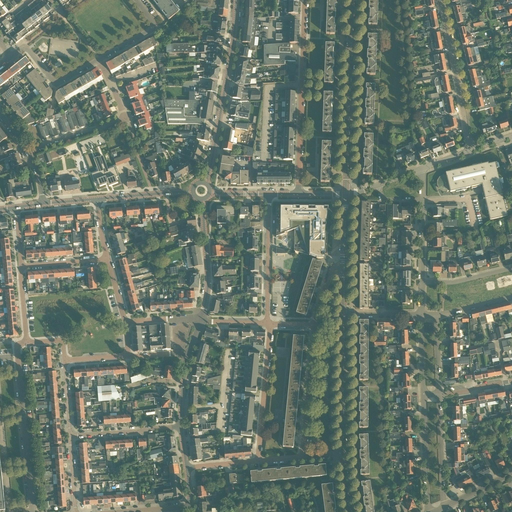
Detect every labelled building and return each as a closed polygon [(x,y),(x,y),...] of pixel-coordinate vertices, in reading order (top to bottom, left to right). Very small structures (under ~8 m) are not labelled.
[(169,0),(152,0),(169,20),(178,13),(179,12),(169,0)] [(195,0),(194,6),(205,8),(228,10),(228,0),(195,0)] [(250,12),(254,12),(254,6),(258,6),(258,0),(260,1),(260,0),(254,0),(251,0),(245,0),(245,9),(250,9),(250,12)] [(336,15),(336,10),(335,10),(334,0),(327,0),(327,14),(336,15)] [(415,12),(423,11),(423,8),(434,6),(433,0),(424,0),(425,5),(422,5),(414,6),(415,12)] [(484,0),(478,0),(480,9),(486,7),(484,0)] [(453,8),(455,16),(465,13),(463,7),(471,5),(470,1),(467,2),(467,1),(462,3),(460,3),(461,6),(453,8)] [(48,5),(44,9),(50,17),(53,15),(52,14),(54,13),(48,5)] [(377,25),(378,5),(369,5),(369,9),(370,9),(369,20),(368,20),(368,25),(372,25),(373,25),(377,25)] [(511,7),(511,6),(508,7),(507,5),(500,6),(501,9),(504,9),(505,13),(497,14),(498,19),(499,19),(510,16),(510,14),(511,13),(511,7)] [(228,10),(205,8),(205,11),(207,11),(207,12),(214,13),(214,12),(219,12),(219,16),(227,17),(228,10)] [(298,8),(289,8),(288,14),(284,14),(284,17),(290,17),(290,14),(298,14),(298,8)] [(44,9),(39,12),(46,20),(50,17),(44,9)] [(245,9),(245,18),(253,18),(254,12),(250,12),(250,9),(245,9)] [(39,12),(35,15),(42,24),(46,20),(39,12)] [(430,15),(431,20),(437,19),(435,12),(425,14),(426,16),(430,15)] [(467,21),(465,13),(455,16),(457,24),(467,21)] [(335,34),(335,30),(334,30),(334,19),(335,19),(336,15),(327,14),(326,34),(330,34),(330,35),(331,35),(331,34),(335,34)] [(35,15),(31,19),(37,27),(42,24),(35,15)] [(511,19),(510,16),(499,19),(499,22),(499,24),(507,22),(508,27),(510,26),(510,29),(511,28),(511,19)] [(27,22),(33,30),(37,27),(31,19),(27,22)] [(212,19),(212,22),(209,22),(201,21),(200,25),(207,25),(211,26),(226,28),(227,21),(219,20),(212,19)] [(437,19),(431,20),(432,26),(428,27),(428,29),(438,28),(437,19)] [(10,24),(7,20),(0,25),(0,26),(3,30),(10,24)] [(29,34),(33,30),(27,22),(22,26),(25,29),(29,34)] [(12,30),(14,29),(10,24),(3,30),(7,34),(8,34),(8,33),(12,30)] [(225,35),(226,28),(211,26),(211,30),(217,31),(217,33),(225,35)] [(460,37),(466,35),(470,34),(468,26),(459,29),(460,37)] [(25,29),(17,36),(19,38),(16,40),(18,42),(29,34),(25,29)] [(16,44),(18,42),(16,40),(19,38),(17,36),(12,30),(8,33),(8,34),(16,44)] [(429,35),(430,37),(431,43),(441,41),(440,33),(429,35)] [(368,35),(368,39),(369,40),(368,50),(367,50),(367,55),(376,55),(377,35),(373,35),(371,35),(368,35)] [(474,39),(472,40),(468,41),(466,35),(460,37),(462,45),(472,42),(474,42),(474,39)] [(154,37),(144,43),(148,50),(156,46),(154,37)] [(431,43),(432,48),(432,51),(443,49),(441,41),(431,43)] [(143,53),(148,50),(144,43),(139,45),(143,53)] [(334,64),(334,59),(333,59),(333,48),(334,49),(335,44),(331,44),(329,43),(329,44),(326,44),(325,63),(334,64)] [(167,54),(189,53),(195,53),(195,49),(189,49),(189,44),(169,45),(166,45),(166,54),(167,54)] [(284,61),(295,62),(295,60),(296,60),(297,59),(297,57),(296,56),(295,56),(296,54),(296,53),(295,54),(290,53),(290,44),(285,44),(266,45),(264,46),(264,61),(263,66),(264,66),(284,65),(284,61)] [(139,45),(134,48),(139,56),(143,53),(139,45)] [(207,46),(202,46),(197,46),(197,53),(207,53),(207,52),(214,52),(222,53),(223,47),(215,45),(215,48),(207,48),(207,46)] [(134,48),(133,49),(130,51),(134,58),(139,56),(134,48)] [(464,50),(466,58),(475,56),(473,48),(464,50)] [(246,50),(241,49),(240,57),(241,57),(248,58),(249,50),(246,50)] [(130,51),(125,53),(129,61),(134,58),(130,51)] [(125,64),(129,61),(125,53),(120,56),(125,64)] [(433,56),(434,59),(435,64),(439,64),(439,63),(445,62),(444,54),(433,56)] [(375,75),(376,55),(367,55),(367,59),(368,59),(368,70),(367,70),(366,75),(370,75),(372,75),(375,75)] [(120,56),(116,59),(120,67),(125,64),(120,56)] [(475,56),(466,58),(468,66),(477,64),(475,56)] [(238,65),(253,68),(254,65),(248,64),(248,61),(250,61),(251,60),(252,59),(248,58),(241,57),(240,60),(240,61),(239,60),(238,65)] [(221,60),(206,58),(201,58),(199,58),(199,60),(205,61),(205,64),(211,65),(220,66),(221,60)] [(24,59),(17,65),(21,70),(26,66),(30,72),(34,68),(27,60),(24,59)] [(116,59),(111,62),(115,69),(116,69),(120,67),(116,59)] [(107,65),(111,72),(115,69),(111,62),(107,64),(107,65)] [(439,63),(439,64),(440,69),(436,70),(436,72),(447,71),(445,62),(439,63)] [(333,84),(333,79),(332,79),(333,68),(334,68),(334,64),(325,63),(324,83),(328,84),(330,84),(333,84)] [(13,76),(21,70),(17,65),(9,71),(13,76)] [(237,71),(252,74),(253,68),(238,65),(237,71)] [(92,72),(97,79),(102,77),(98,70),(96,69),(92,72)] [(471,79),(479,77),(478,72),(479,72),(479,69),(469,71),(471,79)] [(26,77),(31,83),(40,76),(35,70),(26,77)] [(9,71),(1,78),(5,83),(9,80),(13,85),(17,82),(13,76),(9,71)] [(252,80),(252,79),(252,77),(252,74),(237,71),(236,77),(252,80)] [(97,79),(92,72),(88,74),(92,82),(97,79)] [(219,74),(204,72),(203,78),(210,79),(218,80),(219,74)] [(83,77),(88,85),(92,82),(88,74),(83,77)] [(31,83),(36,89),(45,82),(40,76),(31,83)] [(436,86),(449,84),(448,76),(437,78),(438,81),(434,82),(435,86),(436,86)] [(471,79),(472,83),(473,87),(477,86),(477,89),(488,86),(490,86),(489,81),(486,82),(485,76),(479,77),(471,79)] [(78,80),(83,87),(88,85),(83,77),(78,80)] [(78,80),(74,82),(78,90),(83,87),(78,80)] [(131,87),(126,88),(127,91),(126,91),(127,94),(138,90),(137,85),(138,84),(137,81),(129,84),(131,87)] [(36,89),(41,95),(50,88),(45,82),(36,89)] [(69,85),(73,93),(78,90),(74,82),(69,85)] [(195,92),(195,101),(207,101),(212,102),(214,93),(216,93),(217,84),(208,82),(206,82),(205,87),(207,87),(207,89),(199,88),(198,92),(195,92)] [(428,99),(431,99),(439,97),(438,94),(439,94),(451,92),(449,84),(436,86),(437,93),(427,95),(428,99)] [(73,93),(69,85),(64,88),(69,95),(73,93)] [(366,85),(366,89),(367,89),(366,100),(365,100),(365,105),(374,105),(375,85),(371,85),(370,85),(366,85)] [(474,92),(475,97),(476,100),(486,98),(484,91),(489,90),(488,86),(477,89),(478,92),(474,92)] [(41,95),(43,98),(40,100),(43,103),(45,101),(46,101),(51,97),(52,91),(50,88),(41,95)] [(69,95),(64,88),(60,90),(65,100),(66,100),(64,98),(69,95)] [(234,88),(232,98),(241,99),(240,102),(242,102),(250,101),(250,100),(259,100),(261,92),(251,92),(242,90),(243,89),(234,88)] [(10,89),(1,96),(6,102),(15,95),(10,89)] [(60,90),(56,92),(55,98),(58,104),(65,100),(60,90)] [(135,98),(136,100),(143,98),(142,94),(140,95),(138,90),(127,94),(128,97),(129,97),(130,99),(135,98)] [(332,113),(332,109),(331,109),(331,98),(333,98),(333,93),(329,93),(327,93),(324,93),(323,113),(332,113)] [(95,106),(106,102),(105,98),(106,98),(105,94),(92,99),(95,106)] [(15,95),(6,102),(11,109),(20,101),(15,95)] [(441,99),(443,107),(453,105),(452,97),(441,99)] [(486,98),(476,100),(479,111),(489,108),(492,108),(492,107),(497,106),(496,102),(494,103),(492,97),(486,98)] [(144,101),(143,98),(136,100),(137,103),(132,105),(133,108),(132,108),(133,111),(145,107),(143,101),(144,101)] [(164,100),(167,122),(167,124),(187,124),(187,118),(197,118),(197,119),(205,120),(210,121),(211,120),(212,119),(212,118),(211,117),(210,116),(212,102),(207,101),(195,101),(164,100)] [(16,115),(25,108),(20,101),(11,109),(16,115)] [(108,101),(106,102),(95,106),(97,113),(109,109),(108,105),(109,105),(108,103),(108,101)] [(231,116),(239,117),(247,119),(248,116),(249,112),(249,111),(245,111),(244,111),(240,110),(241,108),(242,104),(232,102),(231,109),(230,111),(232,111),(231,115),(231,116)] [(141,114),(142,117),(149,114),(148,111),(150,110),(148,105),(145,107),(133,111),(134,113),(135,113),(136,116),(141,114)] [(374,125),(374,105),(365,105),(365,109),(366,109),(366,120),(365,120),(365,125),(368,125),(370,125),(374,125)] [(443,107),(441,108),(442,113),(442,115),(444,115),(455,113),(453,105),(443,107)] [(25,108),(16,115),(25,126),(30,124),(36,122),(25,108)] [(100,120),(102,120),(112,116),(110,112),(111,112),(110,108),(109,109),(97,113),(100,120)] [(84,128),(79,113),(75,114),(80,129),(84,128)] [(331,133),(331,128),(330,128),(331,117),(332,118),(332,113),(323,113),(322,133),(326,133),(328,133),(331,133)] [(151,117),(150,115),(149,114),(142,117),(143,120),(138,121),(139,124),(138,125),(139,126),(139,128),(144,126),(144,127),(145,128),(145,129),(146,128),(147,130),(152,128),(149,118),(151,117)] [(76,130),(71,116),(67,118),(72,131),(76,130)] [(506,117),(500,118),(497,119),(500,129),(508,126),(507,120),(506,117)] [(452,131),(451,128),(457,127),(456,119),(444,121),(445,126),(444,126),(445,132),(446,132),(452,131)] [(58,138),(52,120),(46,122),(52,140),(58,138)] [(63,120),(59,121),(63,135),(67,134),(63,120)] [(484,125),(481,126),(483,133),(487,132),(487,133),(495,131),(493,125),(492,121),(484,124),(484,125)] [(192,125),(191,132),(194,133),(209,136),(210,127),(204,126),(202,125),(201,132),(200,132),(200,131),(198,131),(199,125),(196,125),(195,126),(192,125)] [(45,126),(39,128),(43,142),(50,140),(45,126)] [(237,145),(238,139),(234,138),(235,131),(227,129),(225,143),(237,145)] [(191,132),(180,132),(180,135),(194,136),(197,136),(197,139),(200,140),(208,142),(209,136),(194,133),(191,132)] [(447,136),(446,132),(445,132),(435,134),(440,140),(442,144),(444,143),(447,149),(454,146),(452,140),(447,142),(445,136),(447,136)] [(364,135),(364,139),(365,139),(365,150),(364,150),(364,155),(373,155),(373,135),(370,135),(368,134),(368,135),(364,135)] [(188,143),(187,146),(202,151),(204,144),(195,142),(193,141),(192,143),(189,142),(188,143)] [(426,143),(430,152),(432,151),(434,153),(441,150),(439,145),(438,141),(431,143),(430,141),(428,142),(426,143)] [(7,142),(0,144),(0,152),(1,156),(7,154),(7,152),(13,150),(11,144),(8,145),(7,142)] [(330,162),(330,158),(329,158),(330,147),(331,147),(331,142),(327,142),(326,142),(322,142),(321,162),(330,162)] [(245,151),(244,156),(253,157),(254,148),(241,146),(237,145),(225,143),(223,150),(224,150),(233,151),(234,149),(245,151)] [(402,151),(398,153),(395,154),(398,160),(405,157),(408,163),(415,160),(412,153),(416,152),(412,143),(409,144),(411,150),(407,151),(405,147),(401,149),(402,151)] [(192,151),(191,154),(192,154),(200,157),(200,156),(200,157),(200,156),(202,151),(187,146),(186,149),(192,151)] [(421,152),(420,149),(419,148),(417,149),(421,158),(429,155),(426,149),(421,152)] [(181,154),(185,155),(190,157),(189,160),(194,161),(194,163),(197,164),(198,162),(198,163),(200,159),(199,158),(200,157),(192,154),(191,154),(182,151),(181,154)] [(49,153),(43,155),(43,154),(37,156),(38,160),(44,158),(45,160),(46,159),(47,162),(51,160),(49,153)] [(131,161),(130,160),(134,159),(132,153),(128,154),(124,156),(124,154),(120,155),(121,157),(114,159),(117,166),(131,161)] [(157,157),(157,154),(157,153),(152,154),(153,156),(145,159),(148,165),(147,165),(152,178),(155,177),(157,176),(155,169),(156,169),(155,166),(159,165),(157,157)] [(10,156),(12,162),(20,159),(18,154),(10,156)] [(363,170),(363,174),(366,175),(368,175),(372,175),(373,155),(364,155),(363,159),(364,159),(364,170),(363,170)] [(99,172),(93,175),(92,174),(95,182),(95,181),(97,181),(100,187),(106,185),(105,183),(107,183),(109,187),(109,186),(98,157),(100,162),(97,163),(99,168),(98,168),(99,172)] [(115,170),(108,173),(103,161),(101,162),(99,157),(98,157),(109,186),(110,186),(109,185),(112,184),(112,185),(118,183),(116,177),(118,176),(118,177),(115,167),(114,167),(115,170)] [(235,159),(228,158),(223,157),(222,162),(223,162),(223,165),(221,165),(220,173),(223,174),(223,175),(225,176),(225,180),(231,181),(231,184),(237,184),(240,184),(240,186),(240,184),(243,184),(248,184),(249,172),(240,172),(240,175),(232,175),(231,175),(232,167),(234,167),(235,159)] [(20,159),(12,162),(8,163),(10,168),(11,171),(17,169),(16,167),(22,164),(20,159)] [(181,163),(187,174),(187,173),(189,172),(189,173),(193,171),(192,170),(194,169),(192,166),(191,167),(188,162),(186,164),(183,159),(179,161),(181,163)] [(177,162),(174,164),(182,176),(187,173),(187,174),(181,163),(179,164),(177,162)] [(324,182),(326,182),(330,182),(330,178),(329,178),(329,167),(330,167),(330,162),(321,162),(321,182),(324,182)] [(438,182),(438,183),(438,184),(438,186),(439,187),(440,189),(442,190),(444,190),(446,190),(447,192),(447,191),(450,191),(450,192),(461,190),(461,191),(461,190),(471,187),(472,189),(471,187),(482,185),(485,199),(483,199),(485,199),(487,209),(486,210),(487,209),(490,220),(507,216),(495,163),(488,164),(488,163),(478,166),(477,164),(477,166),(456,170),(456,169),(456,170),(446,173),(446,174),(443,175),(443,176),(441,177),(439,179),(438,180),(438,182)] [(170,177),(171,177),(173,177),(175,180),(176,179),(176,180),(182,176),(174,164),(171,166),(174,171),(172,172),(171,172),(169,172),(170,177)] [(171,181),(170,177),(169,172),(168,166),(164,167),(165,174),(162,175),(164,182),(165,182),(167,182),(168,182),(171,181)] [(128,187),(137,187),(136,179),(130,179),(129,170),(126,170),(128,187)] [(74,177),(71,178),(71,177),(64,178),(66,191),(80,189),(79,181),(78,181),(78,180),(78,179),(77,178),(76,178),(75,177),(74,177)] [(53,179),(49,179),(52,192),(58,191),(58,187),(61,186),(60,178),(53,179)] [(23,183),(15,185),(17,198),(32,196),(31,187),(27,188),(27,182),(22,182),(23,183)] [(6,198),(13,197),(12,184),(5,185),(5,189),(4,190),(5,194),(6,194),(6,198)] [(371,206),(371,203),(367,203),(362,203),(361,217),(370,218),(370,215),(371,215),(372,212),(370,212),(371,209),(372,209),(372,206),(371,206)] [(405,215),(411,215),(411,213),(411,211),(411,207),(407,207),(407,208),(398,208),(398,205),(388,205),(388,219),(393,219),(402,219),(402,215),(402,216),(405,216),(405,215)] [(230,214),(234,214),(234,206),(217,206),(217,213),(218,213),(218,214),(217,214),(217,217),(218,217),(218,223),(226,223),(226,212),(230,212),(230,214)] [(240,208),(240,213),(240,216),(239,219),(245,219),(245,224),(240,225),(240,230),(250,228),(250,222),(251,215),(250,215),(250,216),(248,216),(248,208),(244,208),(244,207),(243,206),(242,206),(241,207),(241,208),(240,208)] [(299,208),(293,208),(293,207),(280,206),(280,208),(276,208),(276,237),(285,234),(285,233),(294,230),(294,251),(308,255),(309,255),(309,256),(318,259),(323,259),(325,259),(325,256),(325,254),(327,254),(327,231),(325,231),(328,210),(327,210),(326,209),(324,208),(324,207),(315,207),(315,208),(309,208),(309,207),(299,207),(299,208)] [(32,217),(25,217),(26,226),(27,225),(28,231),(25,232),(25,236),(33,235),(33,232),(33,224),(32,224),(32,217)] [(370,221),(370,218),(361,217),(361,232),(370,232),(370,229),(371,229),(371,226),(370,226),(370,224),(371,223),(371,221),(370,221)] [(187,224),(187,223),(181,224),(183,230),(190,228),(190,225),(196,225),(195,218),(192,218),(191,218),(187,219),(188,223),(187,224)] [(440,227),(442,227),(457,227),(457,220),(452,220),(444,220),(444,224),(433,224),(433,226),(434,226),(433,233),(437,233),(437,232),(440,232),(440,227)] [(255,233),(254,229),(248,230),(247,230),(248,235),(248,234),(251,234),(251,237),(248,237),(248,238),(248,248),(247,248),(247,251),(251,251),(251,250),(257,250),(257,238),(257,237),(254,237),(254,233),(255,233)] [(370,235),(370,232),(361,232),(360,246),(369,247),(369,244),(370,244),(370,241),(369,241),(369,238),(371,238),(371,235),(370,235)] [(112,236),(114,243),(122,241),(122,240),(126,239),(124,233),(120,234),(116,235),(112,236)] [(192,233),(182,234),(182,241),(179,241),(179,247),(186,246),(186,243),(192,242),(192,233)] [(478,237),(479,243),(482,253),(486,253),(482,236),(478,237)] [(440,237),(440,240),(433,240),(433,247),(441,247),(441,242),(444,242),(444,238),(440,237)] [(114,243),(116,249),(123,247),(122,241),(114,243)] [(145,244),(147,243),(146,241),(136,244),(136,243),(134,244),(136,250),(138,249),(137,246),(144,244),(145,244)] [(187,249),(189,259),(187,259),(188,268),(194,267),(202,266),(199,246),(190,248),(191,248),(187,249)] [(220,246),(212,247),(213,257),(221,256),(233,257),(233,249),(220,248),(220,246)] [(369,247),(360,246),(359,261),(368,261),(369,258),(370,258),(370,255),(369,255),(369,253),(370,253),(370,250),(369,250),(369,247)] [(503,252),(505,260),(511,258),(511,254),(511,250),(510,246),(506,247),(507,251),(503,252)] [(125,253),(123,247),(116,249),(117,255),(121,254),(125,253)] [(456,272),(456,265),(460,265),(459,261),(449,261),(449,252),(445,252),(445,258),(445,262),(449,262),(448,272),(456,272)] [(474,265),(477,264),(478,267),(486,265),(484,257),(483,254),(476,256),(475,252),(471,253),(472,257),(474,265)] [(493,253),(494,256),(490,257),(492,264),(499,262),(497,252),(493,253)] [(462,260),(464,270),(472,268),(471,265),(474,265),(472,257),(466,258),(467,259),(462,260)] [(121,267),(128,266),(126,259),(119,261),(121,267)] [(399,266),(401,266),(410,266),(410,267),(410,259),(402,259),(399,259),(399,266)] [(317,281),(319,275),(323,263),(312,260),(307,278),(317,281)] [(437,272),(437,273),(440,273),(440,272),(441,272),(441,265),(433,264),(433,272),(437,272)] [(359,265),(359,280),(368,280),(368,277),(369,277),(369,274),(368,274),(368,271),(370,271),(370,268),(368,268),(368,265),(359,265)] [(128,266),(121,267),(123,274),(129,272),(128,266)] [(213,267),(214,277),(222,276),(222,275),(236,274),(235,267),(225,267),(225,266),(223,266),(222,266),(222,267),(221,267),(213,267)] [(129,272),(123,274),(124,280),(131,278),(129,272)] [(131,278),(124,280),(126,286),(133,285),(131,278)] [(312,299),(317,281),(307,278),(301,295),(312,299)] [(373,280),(368,280),(359,280),(359,294),(368,294),(368,291),(369,291),(369,288),(368,288),(368,286),(373,286),(373,280)] [(133,285),(126,286),(128,293),(138,290),(137,286),(143,284),(143,282),(142,282),(136,284),(133,285)] [(225,288),(215,289),(216,292),(217,294),(223,294),(224,297),(230,297),(230,293),(228,293),(228,288),(225,288)] [(138,290),(128,293),(129,299),(136,297),(139,296),(143,295),(142,293),(139,294),(138,290)] [(410,299),(409,299),(409,293),(402,293),(402,304),(410,304),(410,299)] [(359,294),(359,309),(363,309),(365,309),(368,309),(368,306),(369,306),(369,303),(368,303),(368,300),(369,300),(369,297),(368,297),(368,294),(359,294)] [(306,316),(312,299),(301,295),(296,313),(306,316)] [(131,305),(138,304),(136,297),(129,299),(131,305)] [(192,298),(188,299),(188,301),(183,301),(184,308),(193,308),(192,301),(192,298)] [(230,302),(222,300),(222,303),(220,303),(220,302),(213,300),(210,312),(218,314),(218,311),(223,312),(225,305),(229,307),(230,302)] [(257,306),(257,303),(253,302),(246,302),(245,311),(249,311),(249,312),(257,313),(257,306)] [(138,304),(131,305),(133,312),(140,310),(139,307),(142,306),(141,303),(138,304)] [(511,311),(510,303),(503,305),(505,311),(508,310),(508,314),(511,312),(511,311)] [(503,305),(497,306),(498,313),(499,316),(505,315),(505,313),(505,311),(503,305)] [(485,316),(492,314),(490,308),(484,309),(485,316)] [(476,318),(479,317),(477,311),(471,313),(472,319),(470,320),(470,331),(474,331),(473,326),(477,325),(476,318)] [(359,341),(368,341),(368,321),(365,321),(363,321),(359,321),(359,326),(360,326),(360,336),(359,336),(359,341)] [(384,321),(384,330),(391,330),(391,329),(392,329),(392,324),(391,324),(391,321),(384,321)] [(449,324),(450,331),(459,330),(459,325),(456,326),(456,324),(456,321),(452,321),(452,324),(449,324)] [(150,338),(150,339),(170,337),(169,324),(161,325),(149,326),(150,338)] [(496,328),(498,339),(504,338),(504,336),(502,327),(496,328)] [(221,336),(220,336),(220,331),(217,331),(217,332),(214,332),(206,330),(204,336),(212,338),(212,339),(215,340),(214,345),(224,347),(224,343),(224,338),(221,338),(221,336)] [(237,341),(237,330),(229,330),(229,341),(233,341),(237,341)] [(242,330),(242,337),(242,338),(246,339),(246,337),(249,337),(249,339),(249,344),(244,343),(244,345),(242,345),(241,350),(252,351),(253,341),(253,337),(254,330),(250,330),(242,330)] [(459,330),(450,331),(450,337),(456,337),(457,341),(465,340),(465,338),(460,338),(459,330)] [(292,354),(302,355),(304,337),(293,336),(292,354)] [(150,339),(150,341),(150,345),(151,351),(162,350),(171,349),(170,343),(170,337),(150,339)] [(374,346),(381,346),(386,346),(386,340),(384,340),(384,337),(382,337),(382,340),(374,340),(374,346)] [(469,340),(465,340),(457,341),(457,344),(450,344),(450,351),(460,351),(460,346),(469,345),(469,340)] [(264,346),(264,342),(256,341),(253,341),(252,351),(264,352),(264,346)] [(368,361),(368,347),(368,341),(359,341),(359,345),(360,345),(360,356),(359,356),(359,360),(368,361)] [(208,346),(200,344),(195,362),(203,364),(204,361),(210,363),(210,360),(206,359),(205,359),(208,346)] [(476,346),(469,347),(469,356),(477,354),(476,349),(476,346)] [(495,349),(490,350),(490,351),(492,359),(499,358),(498,353),(496,353),(495,349)] [(290,373),(300,374),(302,355),(292,354),(290,373)] [(168,360),(164,361),(163,365),(162,365),(161,369),(155,368),(154,371),(172,374),(173,367),(167,366),(168,360)] [(359,381),(368,381),(368,361),(359,360),(359,365),(360,365),(360,376),(359,376),(359,381)] [(510,361),(503,362),(504,365),(505,372),(511,371),(510,361)] [(500,365),(493,367),(495,377),(502,375),(500,369),(500,365)] [(124,374),(125,381),(129,381),(129,373),(127,374),(126,367),(120,367),(120,374),(124,374)] [(486,368),(487,371),(488,378),(495,377),(493,367),(486,368)] [(196,383),(208,380),(208,379),(205,378),(205,375),(200,374),(201,369),(194,368),(192,376),(193,376),(192,383),(196,383)] [(139,381),(153,376),(153,375),(159,376),(159,375),(163,376),(164,376),(164,379),(171,380),(172,374),(154,371),(151,371),(147,373),(137,376),(139,381)] [(461,371),(451,372),(451,379),(458,378),(458,375),(461,375),(461,381),(464,381),(464,375),(465,375),(464,371),(461,371)] [(33,380),(42,380),(47,379),(50,379),(57,379),(56,372),(49,372),(49,376),(41,377),(37,377),(37,374),(33,375),(33,380)] [(288,391),(299,392),(300,374),(290,373),(288,391)] [(207,385),(217,386),(220,386),(221,376),(211,379),(208,380),(207,385)] [(114,385),(108,386),(97,387),(98,402),(121,400),(120,398),(122,396),(122,395),(119,396),(114,385)] [(189,405),(190,405),(198,406),(198,405),(201,405),(201,397),(198,397),(198,388),(190,387),(189,405)] [(359,403),(359,408),(368,408),(368,388),(359,388),(359,393),(360,393),(360,404),(359,403)] [(145,399),(149,399),(157,399),(157,398),(162,398),(163,398),(163,397),(170,397),(170,389),(162,389),(162,394),(159,394),(159,393),(154,393),(154,394),(151,393),(144,395),(145,399)] [(286,409),(297,410),(299,392),(288,391),(286,409)] [(491,392),(493,402),(499,401),(499,402),(497,391),(491,392)] [(491,392),(484,393),(487,409),(488,409),(487,403),(493,402),(491,392)] [(485,403),(486,406),(486,409),(487,409),(484,393),(478,395),(478,397),(475,397),(477,405),(477,408),(480,407),(479,404),(485,403)] [(477,405),(475,397),(463,399),(464,405),(473,403),(474,409),(477,408),(477,405)] [(162,405),(162,408),(170,408),(170,404),(169,404),(169,400),(162,400),(162,399),(157,399),(149,399),(149,400),(155,401),(155,405),(162,405)] [(131,408),(127,408),(127,415),(123,416),(124,423),(131,422),(130,415),(132,415),(131,408)] [(158,419),(162,419),(165,419),(165,418),(173,418),(173,411),(165,410),(165,414),(161,414),(162,408),(146,410),(146,416),(158,414),(158,419)] [(359,428),(368,428),(368,408),(359,408),(359,412),(360,412),(360,423),(359,423),(359,428)] [(285,428),(295,429),(297,410),(286,409),(285,428)] [(401,417),(401,425),(411,424),(411,418),(404,418),(404,414),(395,414),(396,417),(401,417)] [(463,420),(463,414),(453,414),(453,421),(460,421),(461,420),(461,424),(468,424),(468,422),(467,422),(467,420),(463,420)] [(1,479),(2,479),(0,460),(0,425),(2,425),(2,424),(2,423),(2,422),(1,421),(0,419),(0,418),(0,511),(8,511),(9,511),(9,510),(5,511),(4,502),(3,502),(1,479)] [(189,430),(190,436),(198,435),(198,432),(202,431),(202,429),(197,429),(197,428),(193,428),(194,429),(189,430)] [(285,428),(283,446),(293,448),(295,429),(285,428)] [(168,445),(175,444),(175,443),(175,442),(175,441),(174,437),(167,438),(167,434),(159,435),(158,434),(155,434),(155,438),(157,438),(158,442),(164,442),(164,445),(168,445)] [(368,435),(364,435),(359,435),(359,440),(360,440),(361,451),(360,451),(360,455),(369,455),(368,435)] [(390,437),(390,439),(401,439),(402,447),(412,446),(412,439),(405,440),(405,436),(390,437)] [(190,441),(191,448),(202,446),(200,446),(200,443),(208,442),(207,438),(190,441)] [(243,438),(244,450),(245,457),(251,457),(251,452),(250,449),(247,450),(247,439),(243,438)] [(146,439),(139,440),(139,443),(139,447),(143,447),(143,450),(147,450),(146,439)] [(202,446),(191,448),(192,455),(205,453),(209,452),(209,449),(201,450),(200,448),(202,447),(202,446)] [(402,447),(402,457),(406,457),(405,453),(412,453),(412,446),(402,447)] [(161,449),(149,452),(151,459),(153,459),(163,456),(161,449)] [(487,450),(484,452),(488,460),(488,461),(492,459),(489,454),(487,450)] [(205,453),(192,455),(193,461),(202,460),(210,458),(210,455),(205,456),(205,453)] [(369,475),(369,455),(360,455),(360,460),(361,460),(361,471),(360,471),(360,475),(369,475)] [(499,455),(493,458),(498,469),(505,466),(499,455)] [(167,462),(168,466),(178,465),(178,464),(177,464),(177,461),(177,457),(169,458),(170,462),(167,462)] [(397,458),(394,458),(390,458),(391,461),(397,461),(397,462),(400,462),(400,465),(402,465),(403,468),(413,468),(412,461),(406,461),(406,457),(402,457),(397,458)] [(490,473),(488,467),(490,466),(486,458),(484,460),(486,464),(480,468),(484,476),(490,473)] [(88,463),(81,464),(81,470),(88,470),(92,470),(96,469),(106,469),(105,462),(99,463),(99,466),(91,467),(91,463),(88,464),(88,463)] [(179,474),(178,465),(168,466),(164,466),(163,467),(164,476),(179,474)] [(314,466),(307,467),(308,478),(327,476),(326,465),(318,465),(318,467),(314,467),(314,466)] [(308,478),(307,467),(299,467),(300,469),(295,469),(295,468),(288,468),(289,479),(308,478)] [(276,469),(269,470),(270,481),(289,479),(288,468),(280,469),(281,470),(276,471),(276,469)] [(484,476),(480,468),(474,471),(475,473),(478,479),(484,476)] [(466,473),(461,476),(466,485),(472,482),(469,476),(472,475),(469,469),(465,471),(466,473)] [(270,481),(269,470),(262,471),(262,472),(258,472),(258,471),(250,472),(251,483),(270,481)] [(170,479),(171,483),(180,482),(179,474),(164,476),(161,476),(162,477),(162,480),(170,479)] [(232,483),(237,483),(237,484),(245,483),(244,474),(236,475),(236,474),(230,475),(230,474),(231,484),(232,484),(232,483)] [(460,488),(466,485),(461,476),(455,479),(454,477),(450,479),(454,486),(457,484),(460,488)] [(364,502),(372,501),(370,481),(361,483),(362,487),(363,487),(364,498),(363,498),(364,502)] [(155,494),(164,493),(163,490),(181,488),(180,482),(171,483),(171,486),(163,487),(154,488),(155,494)] [(324,504),(335,503),(334,495),(333,496),(332,491),(333,491),(333,484),(321,485),(324,504)] [(205,486),(197,487),(198,497),(206,496),(213,495),(216,495),(216,491),(206,492),(205,486)] [(164,501),(164,502),(165,502),(179,500),(181,498),(181,496),(182,496),(181,488),(163,490),(164,493),(155,494),(144,496),(140,496),(141,501),(145,501),(145,500),(145,501),(154,500),(154,498),(158,498),(159,501),(164,501)] [(511,491),(505,495),(503,496),(507,504),(509,503),(511,501),(511,491)] [(398,498),(400,503),(405,501),(409,511),(415,508),(412,499),(410,498),(409,499),(408,496),(406,493),(403,495),(403,496),(398,498)] [(494,501),(493,501),(488,504),(491,511),(498,508),(496,504),(500,503),(498,498),(493,500),(494,501)] [(66,500),(51,501),(44,502),(45,511),(46,511),(46,508),(50,508),(50,506),(59,505),(59,507),(66,507),(66,500)] [(400,511),(399,506),(400,505),(398,500),(394,502),(395,504),(396,506),(392,508),(393,511),(400,511)] [(373,511),(372,501),(364,502),(364,507),(365,507),(365,511),(373,511)] [(198,511),(211,511),(212,508),(207,509),(206,503),(198,503),(198,511)] [(336,510),(335,503),(324,504),(324,511),(334,511),(335,510),(336,510)]
